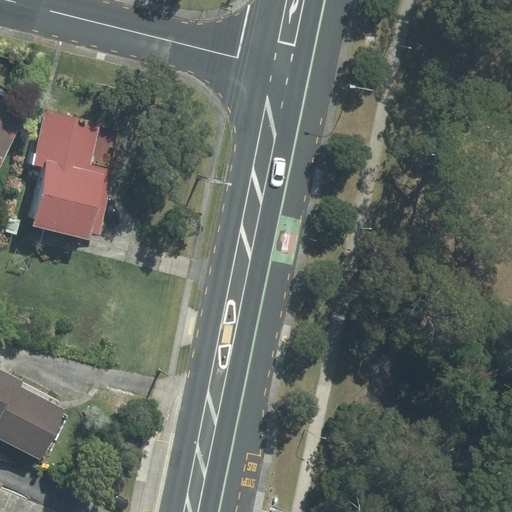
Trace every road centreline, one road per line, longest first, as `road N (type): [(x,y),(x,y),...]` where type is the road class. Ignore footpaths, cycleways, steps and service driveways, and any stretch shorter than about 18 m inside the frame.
road 1 (primary): [(191,511),(281,69)]
road 2 (tertiary): [(281,69),(7,0)]
